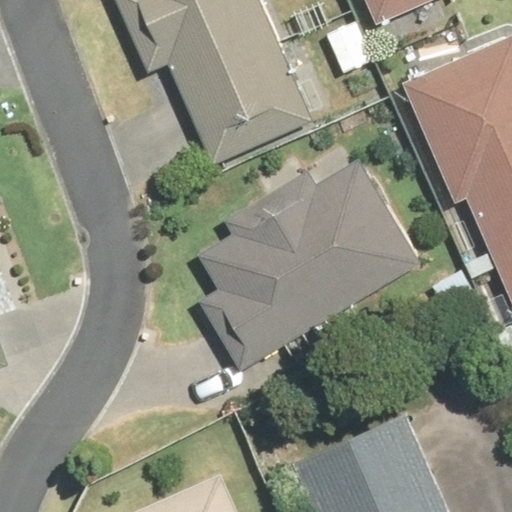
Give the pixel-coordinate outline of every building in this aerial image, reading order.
[(274,0),(125,0),(162,75),(187,63),(237,166),(332,120),(274,0)] [(356,0),(324,0),(314,5),(348,79),(385,62),(356,0)] [(371,0),(385,29),(447,0),(371,0)] [(511,27),(403,73),(459,204),(477,196),(511,278),(511,27)] [(209,301),(252,372),(430,265),(364,156),(329,177),(320,163),(231,217),(239,230),(208,249),(231,287),(209,301)] [(0,370),(25,361),(0,295),(0,274),(12,270),(0,238),(0,370)] [(504,278),(489,251),(433,281),(448,309),(504,278)] [(463,511),(419,412),(306,461),(329,511),(463,511)] [(238,511),(225,477),(135,511),(238,511)]
